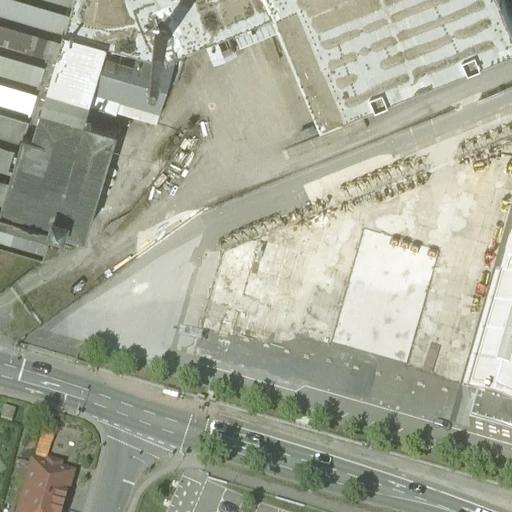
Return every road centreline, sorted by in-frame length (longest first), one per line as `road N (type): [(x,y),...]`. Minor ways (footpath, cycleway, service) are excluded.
road 1 (secondary): [(140,415),(459,511)]
road 2 (secondary): [(0,370),(140,415)]
